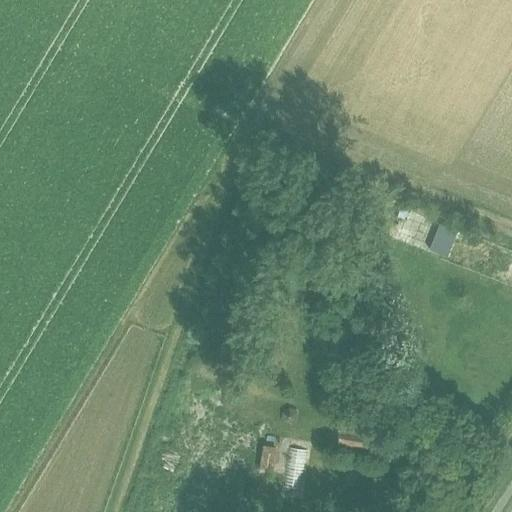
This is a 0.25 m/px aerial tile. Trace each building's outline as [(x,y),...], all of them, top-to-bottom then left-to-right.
[(289,409),(282,413),(283,422),(290,424),(296,420),(296,413),(289,409)] [(378,453),(381,431),(362,428),(364,415),(343,412),(337,447),(378,453)] [(273,472),(276,447),(263,445),(259,470),(273,472)] [(290,449),(284,486),(300,489),(306,451),(290,449)] [(401,480),(386,477),(382,504),(397,506),(401,480)]
